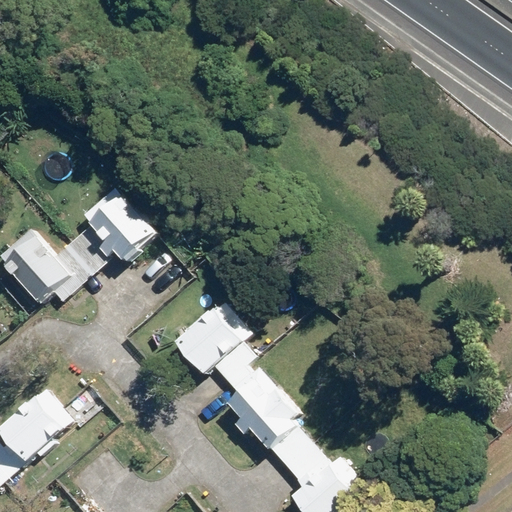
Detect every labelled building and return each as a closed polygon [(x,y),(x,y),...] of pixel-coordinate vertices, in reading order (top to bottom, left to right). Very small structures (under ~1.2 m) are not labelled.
[(39,306),(64,287),(69,293),(116,255),(125,265),(157,237),(118,191),(86,219),(93,228),(55,258),(35,232),(1,258),(39,306)] [(268,376),(262,381),(240,347),(254,335),(228,305),(178,348),(204,378),(220,365),(241,398),(231,406),(269,454),(306,424),(268,376)] [(317,360),(300,374),(320,400),(338,387),(317,360)] [(0,488),(77,424),(52,396),(0,439),(0,488)] [(345,458),(295,500),(305,511),(348,511),(373,491),(345,458)]
